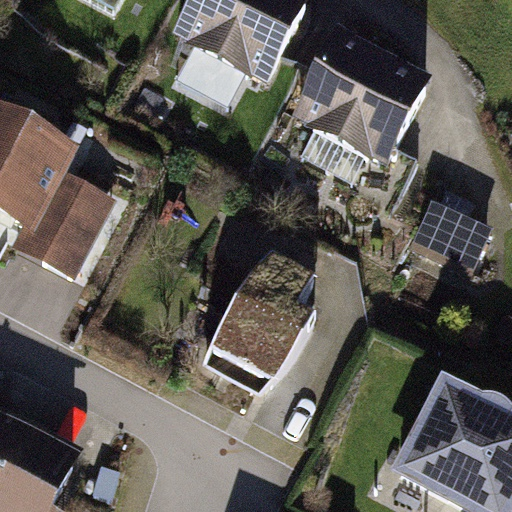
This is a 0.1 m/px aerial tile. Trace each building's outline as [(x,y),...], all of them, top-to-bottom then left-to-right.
[(324,2),(319,0),(207,0),(186,43),(279,90),(324,2)] [(444,81),(351,34),(306,122),(400,169),(444,81)] [(90,151),(0,104),(0,235),(10,240),(25,228),(32,231),(45,238),(77,177),(90,151)] [(77,177),(45,238),(32,231),(19,255),(87,290),(131,205),(77,177)] [(498,239),(436,208),(411,257),(473,288),(498,239)] [(245,317),(207,387),(260,416),(292,389),(334,323),(313,310),(327,285),(284,265),(245,317)] [(511,511),(511,403),(458,376),(404,479),(468,511),(511,511)] [(62,511),(90,462),(0,414),(0,511),(62,511)]
